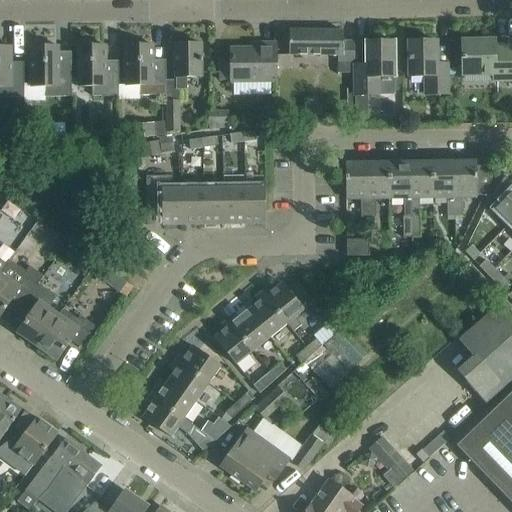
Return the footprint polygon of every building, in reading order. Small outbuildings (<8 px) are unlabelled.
[(338,70),(354,70),(354,65),(354,62),(355,42),(343,41),(343,31),(289,30),(289,55),(338,55),(338,62),(338,70)] [(495,40),(462,41),(462,75),(494,74),(494,80),(511,79),(511,45),(495,46),(495,40)] [(408,41),(409,77),(425,76),(425,94),(449,94),(449,64),(437,64),(436,41),(408,41)] [(354,70),(355,95),(379,95),(379,77),(395,77),(394,42),(366,42),(366,65),(354,65),(354,70)] [(231,81),(275,81),(275,43),(255,44),(255,49),(231,49),(231,62),(219,62),(219,80),(231,79),(231,81)] [(175,44),(176,64),(176,90),(187,90),(186,77),(201,77),(201,44),(175,44)] [(78,46),(78,66),(78,86),(92,86),(92,96),(119,96),(118,71),(106,71),(106,45),(78,46)] [(125,45),(125,65),(126,85),(139,85),(140,95),(166,95),(166,70),(153,70),(153,45),(125,45)] [(0,46),(0,97),(24,97),(24,72),(11,72),(11,46),(0,46)] [(30,46),(31,66),(31,87),(45,86),(45,97),(71,96),(71,71),(59,71),(58,46),(30,46)] [(355,108),(355,95),(355,88),(347,88),(347,110),(355,108)] [(304,99),(306,115),(322,113),(319,96),(304,99)] [(166,101),(167,130),(180,130),(179,101),(166,101)] [(209,123),(229,123),(229,111),(209,111),(209,123)] [(255,131),(242,133),(243,142),(256,140),(255,131)] [(243,142),(242,133),(230,135),(231,143),(243,142)] [(174,151),(173,143),(172,136),(159,138),(159,140),(140,143),(142,156),(174,151)] [(214,137),(202,138),(203,147),(215,145),(214,137)] [(189,140),(190,149),(203,147),(202,138),(189,140)] [(0,145),(0,160),(12,159),(9,144),(0,145)] [(454,162),(455,216),(462,216),(462,197),(477,197),(477,195),(484,195),(492,178),(492,166),(476,166),(476,161),(454,162)] [(403,237),(412,237),(411,162),(389,163),(390,199),(404,198),(404,216),(403,216),(403,237)] [(412,237),(420,237),(420,216),(419,216),(419,198),(433,198),(433,162),(411,162),(412,237)] [(433,162),(433,198),(447,198),(447,216),(455,216),(454,162),(433,162)] [(361,218),(369,217),(368,163),(345,163),(346,199),(361,199),(361,218)] [(376,199),(390,199),(389,163),(368,163),(369,217),(376,217),(376,199)] [(162,225),(183,225),(182,189),(181,189),(172,189),(172,176),(146,176),(147,205),(162,205),(162,225)] [(496,208),(510,223),(511,221),(511,182),(505,176),(491,196),(500,204),(496,208)] [(224,188),(224,224),(245,224),(244,182),(244,188),(237,188),(237,181),(224,181),(224,188)] [(244,182),(245,224),(266,223),(265,188),(259,188),(259,182),(244,182)] [(182,189),(183,225),(204,224),(203,188),(182,189)] [(203,188),(204,224),(224,224),(224,188),(203,188)] [(346,240),(347,256),(369,255),(369,239),(346,240)] [(68,243),(61,252),(68,257),(74,248),(68,243)] [(471,245),(465,251),(474,260),(480,254),(471,245)] [(0,274),(10,260),(9,259),(6,263),(0,258),(0,274)] [(0,315),(12,299),(22,306),(36,285),(43,276),(29,266),(26,271),(10,260),(0,274),(0,315)] [(479,266),(488,275),(495,269),(486,260),(479,266)] [(109,286),(126,297),(133,287),(116,276),(97,262),(90,271),(109,286)] [(497,284),(502,289),(511,278),(511,275),(508,272),(503,278),(495,269),(488,275),(497,284)] [(269,286),(261,292),(293,331),(301,324),(295,317),(304,310),(282,283),(272,291),(269,286)] [(17,333),(37,347),(59,315),(48,308),(55,298),(36,285),(22,306),(31,313),(17,333)] [(293,331),(261,292),(254,298),(257,303),(248,310),(270,337),(287,324),(293,331)] [(459,340),(473,356),(457,370),(486,403),(511,379),(511,326),(496,308),(459,340)] [(59,315),(37,347),(57,360),(71,341),(80,347),(95,326),(85,319),(80,315),(78,319),(63,309),(59,315)] [(235,313),(228,319),(253,351),(270,337),(248,310),(239,318),(235,313)] [(224,330),(214,338),(236,365),(253,351),(228,319),(220,325),(224,330)] [(302,364),(301,365),(305,370),(309,366),(313,371),(329,389),(376,347),(352,320),(324,344),(328,348),(326,350),(322,346),(313,355),(302,364)] [(312,354),(313,355),(322,346),(317,339),(306,347),(312,354)] [(180,353),(175,360),(209,384),(221,366),(193,346),(186,356),(180,353)] [(301,362),(302,364),(313,355),(312,354),(306,347),(296,356),(301,362)] [(174,372),(168,381),(196,401),(209,384),(175,360),(169,368),(174,372)] [(281,363),(270,371),(276,378),(286,370),(281,363)] [(270,371),(260,380),(253,385),(259,392),(276,378),(270,371)] [(331,394),(314,375),(305,383),(322,402),(331,394)] [(156,388),(150,395),(184,419),(196,401),(168,381),(161,391),(156,388)] [(256,409),(265,419),(290,396),(281,386),(256,409)] [(511,390),(456,446),(511,503),(511,390)] [(248,391),(236,402),(241,409),(254,397),(248,391)] [(142,417),(171,437),(178,427),(187,434),(193,426),(184,419),(150,395),(145,404),(150,407),(142,417)] [(6,398),(0,407),(0,440),(5,433),(11,425),(22,409),(6,398)] [(225,411),(226,412),(221,419),(227,422),(231,418),(241,409),(236,402),(225,411)] [(33,424),(37,419),(25,411),(14,428),(21,433),(33,424)] [(37,418),(37,419),(33,424),(21,433),(0,448),(0,456),(26,475),(58,433),(37,418)] [(247,429),(220,467),(240,480),(267,443),(283,433),(274,427),(273,428),(262,420),(253,433),(247,429)] [(312,435),(327,446),(335,437),(319,425),(312,435)] [(208,436),(213,442),(223,434),(218,428),(208,436)] [(267,443),(240,480),(255,491),(268,473),(275,479),(289,459),(293,461),(302,448),(283,433),(267,443)] [(198,446),(203,452),(213,442),(208,436),(198,446)] [(292,462),(304,470),(323,444),(311,436),(302,448),(293,461),(292,462)] [(383,475),(384,477),(394,487),(413,470),(382,436),(368,449),(376,457),(388,471),(383,475)] [(47,490),(55,481),(54,480),(62,467),(70,457),(80,466),(88,456),(65,439),(53,455),(50,458),(25,490),(38,499),(47,490)] [(374,465),(376,457),(371,453),(363,454),(361,462),(367,467),(374,465)] [(47,490),(51,493),(39,507),(44,511),(66,511),(70,507),(78,497),(64,488),(73,475),(87,486),(102,466),(88,456),(80,466),(70,457),(62,467),(54,480),(55,481),(47,490)] [(353,498),(345,492),(328,480),(312,503),(312,502),(305,511),(356,511),(361,506),(352,499),(353,498)] [(109,511),(144,511),(148,507),(125,490),(109,511)] [(95,501),(83,511),(105,511),(107,510),(95,501)]
